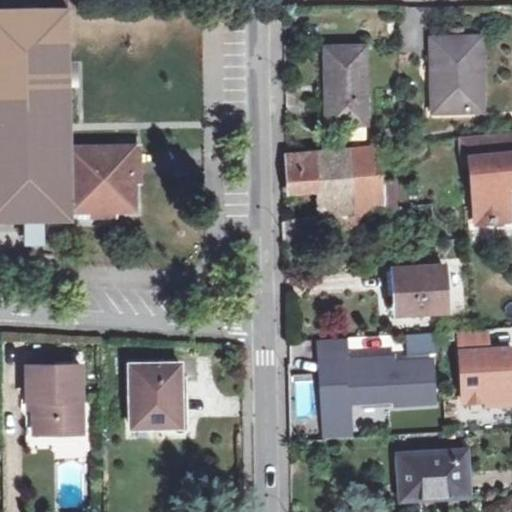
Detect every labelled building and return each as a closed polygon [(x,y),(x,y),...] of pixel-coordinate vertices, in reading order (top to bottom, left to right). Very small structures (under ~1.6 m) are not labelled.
[(70,7),(0,8),(0,220),(74,219),(73,209),(92,209),(92,205),(115,205),(115,209),(135,209),(134,147),(73,148),(70,7)] [(435,111),(483,109),(482,37),(434,38),(435,111)] [(329,124),(367,123),(367,47),(329,47),(329,124)] [(511,129),(460,135),(462,157),(472,157),(477,222),(511,219),(511,214),(510,184),(511,183),(511,129)] [(293,191),(322,189),(340,188),(384,184),(384,181),(386,181),(393,180),(393,166),(383,167),(382,147),(290,156),(293,191)] [(388,208),(386,181),(384,181),(384,184),(340,188),(342,210),(377,208),(388,208)] [(340,188),(322,189),(323,216),(342,215),(342,210),(340,188)] [(377,208),(342,210),(342,215),(323,216),(306,217),(305,229),(378,224),(377,208)] [(388,208),(377,208),(378,224),(388,223),(388,208)] [(295,218),(286,221),(287,241),(295,240),(295,218)] [(398,268),(400,298),(401,313),(448,310),(446,264),(398,268)] [(389,298),(400,298),(398,268),(388,269),(389,298)] [(347,337),(321,339),(322,353),(348,351),(347,337)] [(322,359),(326,409),(350,408),(350,403),(395,400),(395,405),(436,402),(433,359),(379,362),(378,356),(322,359)] [(134,426),(183,426),(182,364),(133,365),(134,426)] [(32,402),(37,402),(38,434),(86,433),(85,367),(31,368),(32,402)] [(350,408),(326,409),(327,438),(352,437),(350,408)] [(403,499),(470,495),(467,451),(401,455),(403,499)]
